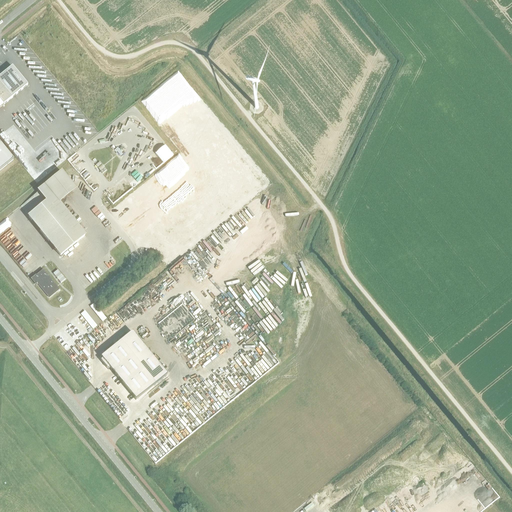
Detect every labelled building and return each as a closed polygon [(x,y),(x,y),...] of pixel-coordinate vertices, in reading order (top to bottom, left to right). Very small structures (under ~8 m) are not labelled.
[(12,67),(0,76),(0,99),(4,105),(28,86),(12,67)] [(0,170),(13,160),(0,143),(0,170)] [(120,156),(124,154),(120,147),(116,149),(120,156)] [(96,165),(102,173),(107,170),(100,161),(96,165)] [(37,193),(45,204),(29,217),(60,256),(85,236),(59,204),(77,191),(63,173),(43,189),(37,193)] [(136,186),(142,181),(136,174),(130,178),(136,186)] [(95,206),(91,210),(96,214),(99,210),(95,206)] [(97,215),(105,224),(109,220),(101,211),(97,215)] [(36,282),(49,298),(59,290),(43,270),(32,279),(35,282),(36,282)] [(57,270),(53,274),(60,283),(65,279),(57,270)] [(95,303),(91,306),(104,322),(108,318),(95,303)] [(95,329),(99,325),(86,310),(82,314),(95,329)] [(235,329),(242,337),(252,328),(245,321),(235,329)] [(188,336),(179,344),(181,346),(190,338),(188,336)] [(90,355),(88,356),(81,342),(76,345),(85,360),(91,357),(90,355)] [(155,384),(120,342),(101,358),(102,360),(100,361),(108,370),(109,369),(135,400),(155,384)] [(261,352),(267,347),(263,342),(257,347),(261,352)] [(202,352),(211,345),(210,343),(201,350),(202,352)] [(72,349),(67,353),(75,362),(80,358),(72,349)] [(265,365),(271,358),(266,353),(264,355),(265,356),(260,360),(265,365)] [(222,355),(213,361),(214,363),(224,357),(222,355)] [(186,380),(184,382),(190,389),(192,387),(186,380)] [(185,394),(181,390),(183,388),(182,386),(177,390),(183,396),(185,394)] [(171,401),(169,403),(175,409),(177,407),(171,401)] [(209,407),(205,403),(204,405),(201,402),(198,404),(204,411),(209,407)] [(168,403),(166,405),(173,413),(175,411),(168,403)] [(163,418),(165,416),(158,408),(156,410),(163,418)] [(176,412),(174,414),(180,420),(182,418),(176,412)] [(178,432),(180,430),(172,423),(171,425),(178,432)]
